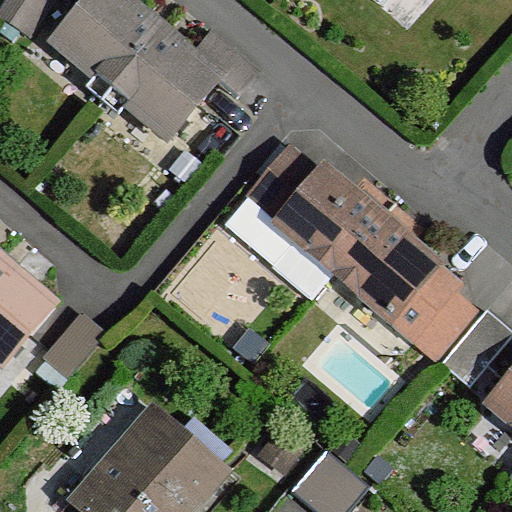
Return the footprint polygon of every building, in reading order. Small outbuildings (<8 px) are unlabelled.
[(56,0),(6,0),(0,10),(0,13),(32,35),(56,0)] [(121,0),(96,0),(59,45),(115,93),(163,37),(121,0)] [(194,64),(163,37),(115,93),(173,140),(219,85),(194,64)] [(194,64),(219,85),(239,101),(258,77),(214,40),(194,64)] [(284,224),(323,179),(292,152),(253,198),(284,224)] [(383,223),(326,175),(323,179),(284,224),(281,228),(298,243),(337,275),(383,223)] [(438,270),(383,223),(337,275),(393,324),(438,270)] [(337,275),(298,243),(276,270),(313,302),(337,275)] [(54,309),(0,264),(0,360),(6,366),(31,337),(54,309)] [(462,290),(438,270),(393,324),(417,344),(456,298),(462,290)] [(477,315),(456,298),(417,344),(438,362),(477,315)] [(511,341),(511,332),(490,313),(444,367),(472,390),(511,341)] [(105,334),(80,314),(48,351),(42,359),(66,380),(105,334)] [(511,385),(511,386),(493,408),(511,424),(511,385)] [(185,511),(222,471),(157,412),(94,484),(105,493),(87,511),(185,511)] [(303,450),(283,434),(269,453),(289,468),(303,450)] [(347,511),(368,488),(326,453),(293,493),(315,511),(347,511)]
